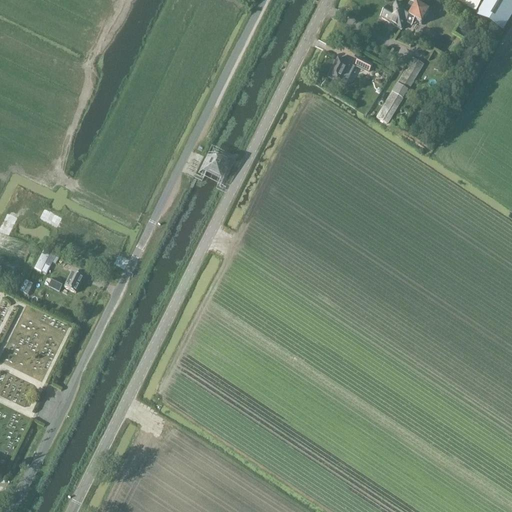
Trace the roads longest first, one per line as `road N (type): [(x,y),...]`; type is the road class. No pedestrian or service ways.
road 1 (tertiary): [(70,511),(326,0)]
road 2 (residential): [(8,511),(152,221)]
road 3 (unclassified): [(152,221),(263,0)]
